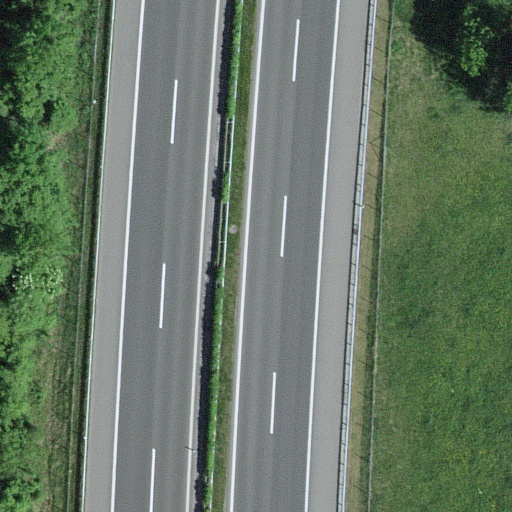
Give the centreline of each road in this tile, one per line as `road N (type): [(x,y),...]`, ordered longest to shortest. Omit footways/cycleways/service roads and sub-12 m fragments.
road 1 (motorway): [(273,511),(304,0)]
road 2 (motorway): [(176,0),(146,511)]
